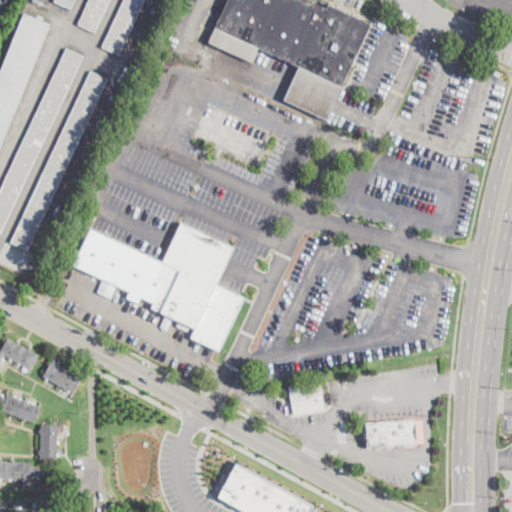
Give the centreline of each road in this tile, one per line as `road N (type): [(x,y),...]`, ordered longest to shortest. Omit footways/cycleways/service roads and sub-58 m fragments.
road 1 (tertiary): [(391,511),(0,297)]
road 2 (primary): [(511,165),(480,330),(471,511)]
